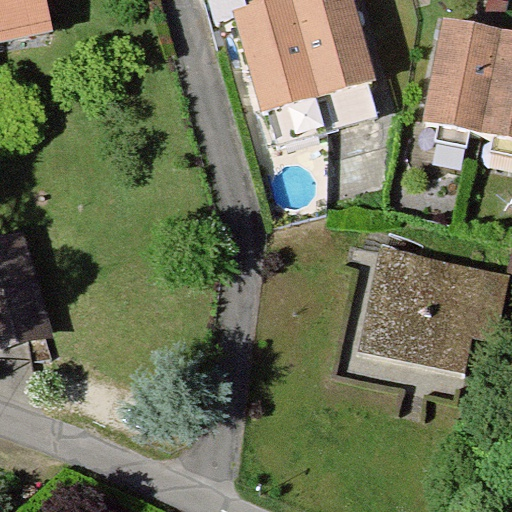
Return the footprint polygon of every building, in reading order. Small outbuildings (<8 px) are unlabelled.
[(0,0),(0,49),(48,40),(39,0),(0,0)] [(306,0),(290,4),(316,101),(372,85),(348,0),(306,0)] [(326,135),(316,101),(290,4),(235,19),(261,115),(274,111),(284,147),(326,135)] [(483,137),(501,40),(444,30),(426,127),(483,137)] [(511,41),(501,40),(483,137),(511,142),(511,41)] [(21,239),(0,244),(0,352),(49,339),(21,239)] [(379,257),(361,354),(463,373),(470,337),(493,342),(504,280),(379,257)]
